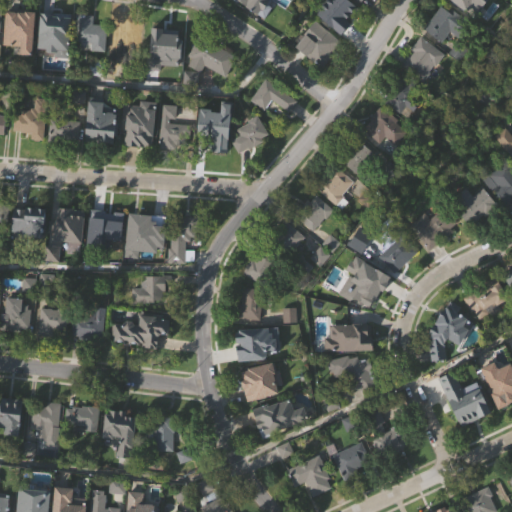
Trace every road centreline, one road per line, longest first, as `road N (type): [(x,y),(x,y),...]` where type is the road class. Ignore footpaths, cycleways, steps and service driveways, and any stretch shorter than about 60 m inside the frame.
road 1 (residential): [(270,511),(233,462),(211,390),(201,341),(208,271),(407,0)]
road 2 (residential): [(453,470),(403,363),(402,325),(436,280),(511,241)]
road 3 (residential): [(0,168),(261,193)]
road 4 (residential): [(0,363),(211,390)]
road 5 (residential): [(180,0),(250,34),(335,106)]
road 6 (residential): [(362,511),(511,441)]
